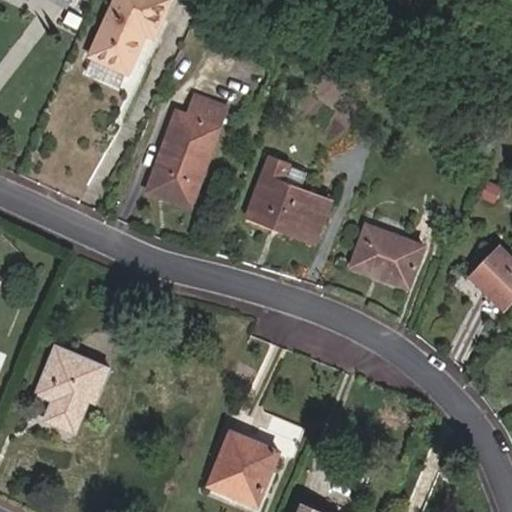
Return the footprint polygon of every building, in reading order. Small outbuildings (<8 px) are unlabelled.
[(30,0),(72,19),(76,9),(56,0),(30,0)] [(56,0),(76,9),(80,0),(56,0)] [(171,6),(157,0),(120,0),(92,61),(144,85),(163,45),(155,42),(171,6)] [(196,149),(212,155),(229,112),(199,99),(190,122),(177,116),(144,198),(188,216),(204,175),(188,168),(196,149)] [(204,175),(212,155),(196,149),(188,168),(204,175)] [(311,245),(326,207),(276,188),(283,171),(267,164),(245,219),(311,245)] [(421,252),(367,230),(350,272),(406,293),(421,252)] [(511,270),(491,253),(466,282),(504,314),(511,305),(511,270)] [(66,439),(78,410),(93,374),(54,357),(32,405),(44,410),(54,415),(48,431),(66,439)] [(93,374),(78,410),(89,414),(103,379),(93,374)] [(38,427),(48,431),(54,415),(44,410),(38,427)] [(223,495),(221,502),(244,511),(255,511),(273,465),(225,445),(207,488),(223,495)] [(204,496),(221,502),(223,495),(207,488),(204,496)]
